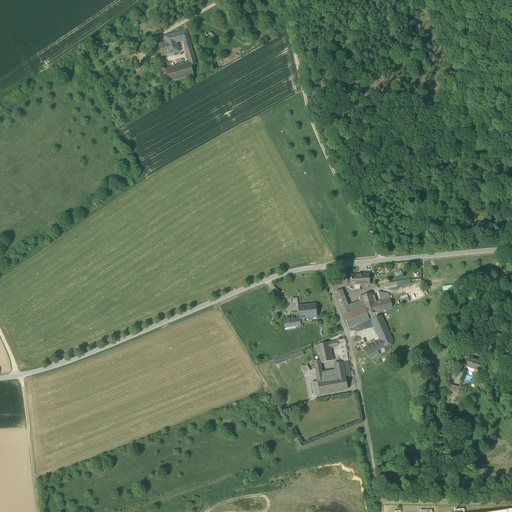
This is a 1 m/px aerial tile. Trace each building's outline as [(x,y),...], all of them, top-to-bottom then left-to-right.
[(186,49),(189,62),(190,66),(191,65),(196,63),(187,29),(167,35),(169,44),(166,45),(169,54),(186,49)] [(169,54),(166,45),(165,42),(164,42),(158,44),(161,56),(169,54)] [(194,75),(191,65),(190,66),(189,62),(171,67),(165,69),(169,81),(194,75)] [(350,275),(351,286),(354,286),(360,285),(370,285),(369,274),(350,275)] [(335,293),(338,301),(345,299),(342,290),(335,293)] [(381,301),(390,299),(388,294),(378,292),(381,301)] [(367,316),(377,313),(374,303),(371,293),(362,296),(363,301),(365,307),(367,316)] [(338,301),(343,315),(350,313),(348,306),(345,299),(338,301)] [(381,301),(374,303),(377,313),(393,308),(390,299),(381,301)] [(348,306),(350,313),(365,307),(363,301),(348,306)] [(316,304),(309,305),(310,314),(305,314),(306,319),(317,317),(316,304)] [(305,319),(306,319),(305,314),(310,314),(309,305),(298,306),(299,311),(300,319),(305,319)] [(367,316),(365,307),(350,313),(343,315),(349,329),(369,320),(367,316)] [(381,341),(384,347),(393,342),(382,317),(381,316),(371,320),(374,327),(381,341)] [(301,325),(301,323),(300,319),(284,321),(283,322),(284,322),(284,328),(300,325),(301,325)] [(371,320),(366,322),(369,327),(365,329),(365,330),(374,327),(371,320)] [(359,332),(365,329),(369,327),(366,322),(356,327),(359,332)] [(344,339),(337,340),(338,346),(339,350),(340,356),(341,361),(340,361),(341,362),(343,362),(348,361),(344,339)] [(331,348),(335,347),(338,346),(337,340),(329,342),(331,348)] [(364,349),(370,359),(379,355),(377,351),(384,348),(384,347),(381,341),(364,349)] [(316,345),(319,359),(332,356),(331,348),(329,342),(316,345)] [(303,350),(291,354),(293,359),(304,354),(303,350)] [(276,366),(293,359),(291,354),(274,362),(276,366)] [(475,369),(483,372),(485,362),(480,361),(468,357),(466,367),(475,369)] [(334,364),(335,370),(336,379),(346,377),(343,362),(341,362),(334,364)] [(301,369),(304,374),(310,371),(307,365),(301,369)] [(324,381),(336,379),(335,370),(322,372),(324,381)] [(317,382),(324,381),(322,372),(316,373),(317,382)] [(346,377),(336,379),(324,381),(317,382),(320,394),(348,389),(346,377)] [(313,395),(320,394),(317,382),(311,383),(313,395)] [(448,391),(458,393),(459,391),(459,387),(449,385),(448,391)] [(443,415),(453,417),(455,411),(444,409),(443,415)]
